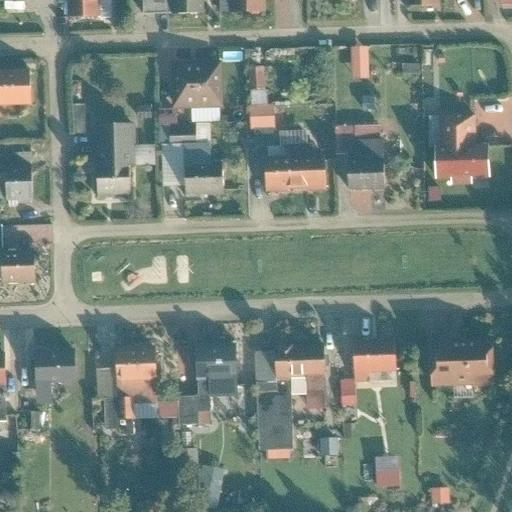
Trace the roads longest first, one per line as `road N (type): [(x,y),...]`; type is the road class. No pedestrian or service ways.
road 1 (residential): [(60,314),(57,43),(511,35)]
road 2 (residential): [(511,298),(60,314)]
